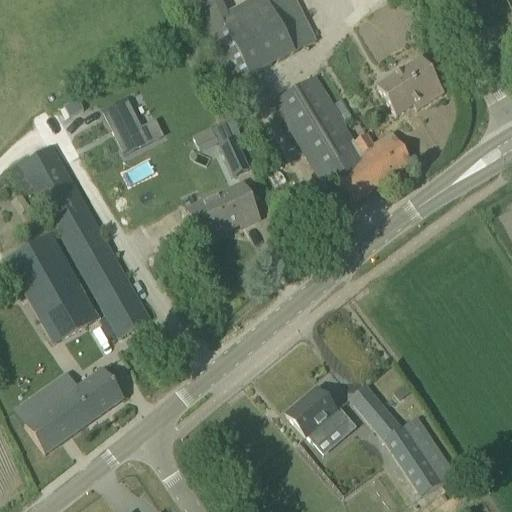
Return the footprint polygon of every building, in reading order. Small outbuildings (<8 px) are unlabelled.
[(181,0),(224,92),(313,44),(292,0),(249,0),(224,14),(217,0),(181,0)] [(375,90),(395,120),(420,104),(423,109),(442,97),(420,62),(375,90)] [(313,80),(271,105),(322,188),(328,184),(343,210),(411,169),(392,137),(371,149),(364,137),(352,144),(341,125),(349,120),(339,103),(330,108),(313,80)] [(125,103),(102,115),(124,158),(161,139),(154,125),(139,132),(125,103)] [(232,142),(217,149),(232,180),(247,173),(232,142)] [(17,168),(85,288),(90,297),(92,296),(118,341),(149,323),(50,149),(17,168)] [(241,188),(186,214),(201,245),(239,227),(241,231),(257,223),(241,188)] [(19,198),(10,204),(14,211),(23,205),(19,198)] [(1,263),(49,348),(97,321),(85,300),(80,291),(49,236),(1,263)] [(12,413),(32,442),(44,458),(122,403),(100,372),(75,391),(64,375),(12,413)] [(346,403),(381,444),(417,501),(452,479),(416,421),(399,432),(363,389),(346,403)] [(305,441),(314,451),(346,423),(336,411),(333,414),(315,393),(285,419),(304,442),(305,441)]
